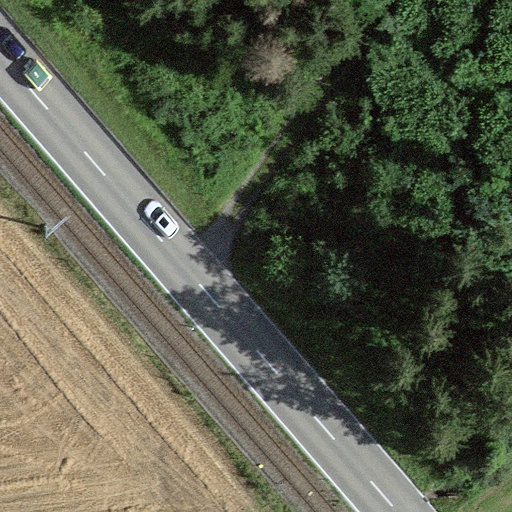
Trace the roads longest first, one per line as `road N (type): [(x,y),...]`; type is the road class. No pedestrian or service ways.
road 1 (primary): [(391,511),(0,56)]
road 2 (track): [(202,289),(282,135),(389,0)]
